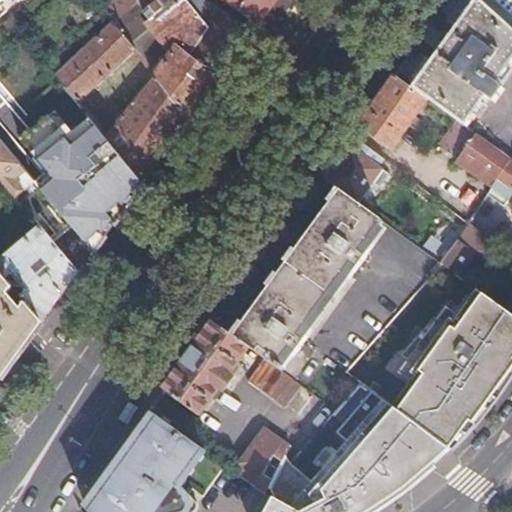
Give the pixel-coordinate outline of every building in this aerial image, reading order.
[(91,0),(110,23),(133,52),(140,61),(144,65),(154,77),(188,118),(218,77),(250,32),(206,0),(91,0)] [(229,0),(258,21),(272,0),(229,0)] [(511,0),(479,0),(481,1),(511,28),(511,0)] [(463,121),(474,129),(495,101),(500,105),(511,90),(506,85),(511,77),(511,28),(481,1),(417,86),(430,96),(463,121)] [(110,23),(53,76),(62,86),(76,104),(133,52),(110,23)] [(417,86),(398,72),(361,123),(393,147),(411,122),(418,127),(425,117),(418,112),(430,96),(417,86)] [(141,183),(188,118),(154,77),(102,137),(141,183)] [(38,136),(0,93),(0,133),(18,153),(38,136)] [(66,126),(32,155),(55,182),(43,192),(51,202),(72,226),(92,250),(141,182),(102,137),(87,120),(72,133),(66,126)] [(444,146),(494,185),(511,160),(511,158),(474,129),(463,121),(444,146)] [(343,188),(360,200),(373,181),(380,186),(390,172),(380,164),(385,158),(356,136),(350,144),(349,143),(325,175),(343,188)] [(0,180),(15,198),(33,182),(9,154),(0,143),(0,180)] [(511,160),(494,185),(490,189),(499,196),(503,191),(511,197),(511,195),(511,160)] [(268,359),(275,363),(297,333),(290,328),(344,256),(352,262),(362,249),(355,243),(378,213),(360,200),(343,188),(304,240),(234,334),(245,342),(268,359)] [(72,226),(51,202),(38,213),(59,238),(72,226)] [(42,321),(77,272),(39,226),(3,258),(0,254),(0,271),(6,279),(14,272),(20,279),(12,286),(42,321)] [(455,238),(439,258),(444,261),(455,270),(479,238),(463,226),(455,238)] [(426,234),(419,243),(439,258),(455,238),(445,230),(437,241),(426,234)] [(511,311),(475,284),(461,304),(453,298),(439,318),(436,317),(403,353),(410,358),(400,371),(413,380),(394,406),(451,447),(478,419),(492,403),(504,386),(511,374),(511,311)] [(0,376),(27,341),(0,311),(0,376)] [(212,318),(162,387),(194,410),(214,384),(219,389),(230,375),(224,369),(245,342),(234,334),(212,318)] [(282,407),(300,382),(275,363),(268,359),(250,382),(282,407)] [(294,453),(272,486),(276,495),(273,499),(266,511),(369,511),(379,506),(448,458),(398,422),(397,416),(395,408),(369,389),(353,378),(332,405),(319,421),(294,453)] [(84,511),(190,511),(194,502),(180,483),(206,448),(155,410),(127,448),(115,464),(81,509),(84,511)] [(266,426),(234,469),(265,492),(269,487),(284,461),(282,451),(288,442),(266,426)] [(111,461),(115,464),(127,448),(123,446),(118,452),(111,461)] [(264,511),(271,498),(265,492),(234,469),(206,448),(180,483),(194,502),(190,511),(264,511)] [(269,487),(265,492),(272,497),(274,494),(269,487)]
